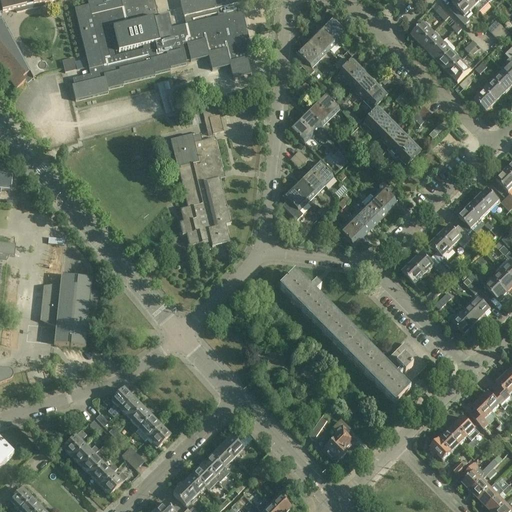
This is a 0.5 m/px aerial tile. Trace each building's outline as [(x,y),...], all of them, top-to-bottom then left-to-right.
[(4,15),(16,12),(17,14),(44,7),(44,5),(61,0),(0,0),(0,69),(16,90),(26,82),(23,79),(30,74),(34,81),(4,15)] [(121,0),(123,10),(122,10),(120,5),(121,5),(120,0),(87,0),(89,7),(75,11),(90,72),(91,77),(73,81),(75,88),(73,88),(76,103),(109,96),(108,91),(123,87),(123,86),(155,78),(154,76),(170,72),(170,70),(186,66),(185,63),(190,62),(190,63),(200,61),(199,55),(207,53),(212,72),(221,70),(220,63),(228,61),(233,81),(243,79),(241,72),(250,70),(243,40),(249,39),(242,12),(171,30),(168,17),(159,20),(154,0),(121,0)] [(465,0),(458,0),(448,10),(463,25),(467,21),(465,18),(474,9),(465,0)] [(488,4),(483,0),(465,0),(474,9),(479,14),(488,4)] [(450,19),(440,9),(436,13),(445,23),(450,19)] [(332,21),(323,29),(338,44),(346,35),(332,21)] [(491,26),(487,31),(491,35),(500,26),(496,22),(491,26)] [(411,38),(420,48),(433,35),(424,25),(411,38)] [(504,30),(500,26),(491,35),(496,40),(504,30)] [(330,52),(338,44),(323,29),(315,37),(330,52)] [(496,40),(500,44),(509,35),(504,30),(496,40)] [(443,44),(433,35),(420,48),(430,57),(443,44)] [(307,46),(321,60),(330,52),(315,37),(307,46)] [(469,56),(477,47),(473,43),(465,51),(469,56)] [(443,44),(430,57),(439,67),(452,53),(443,44)] [(298,55),(306,63),(302,68),(311,77),(316,73),(313,69),(321,60),(307,46),(298,55)] [(352,59),(361,50),(356,46),(348,54),(352,59)] [(482,51),(477,47),(469,56),(473,60),(482,51)] [(461,63),(452,53),(439,67),(448,76),(461,63)] [(343,67),(348,63),(343,58),(339,62),(343,67)] [(511,58),(509,61),(507,63),(507,66),(509,68),(503,74),(511,83),(511,58)] [(65,74),(77,71),(74,60),(62,63),(65,74)] [(75,63),(77,71),(87,69),(85,61),(75,63)] [(343,67),(339,62),(335,66),(340,71),(343,67)] [(353,62),(338,77),(347,86),(362,71),(353,62)] [(448,76),(457,85),(471,72),(461,63),(448,76)] [(487,69),(482,65),(478,68),(483,73),(487,69)] [(480,76),(483,73),(478,68),(475,72),(480,76)] [(355,94),(370,80),(362,71),(347,86),(355,94)] [(506,96),(511,89),(511,83),(503,74),(494,83),(506,96)] [(473,82),(469,78),(459,87),(463,92),(473,82)] [(379,88),(370,80),(355,94),(364,103),(379,88)] [(506,96),(494,83),(484,93),(496,105),(506,96)] [(306,85),(301,89),(310,99),(315,94),(306,85)] [(324,90),(328,95),(333,90),(329,86),(324,90)] [(372,112),(387,97),(379,88),(364,103),(372,112)] [(306,103),(310,99),(301,89),(297,94),(306,103)] [(81,119),(86,137),(98,133),(97,130),(109,127),(110,130),(121,127),(120,124),(144,117),(144,119),(168,112),(168,114),(180,110),(174,92),(117,110),(117,109),(105,112),(104,109),(91,113),(92,116),(81,119)] [(228,101),(238,99),(236,93),(226,95),(228,101)] [(496,105),(484,93),(474,102),(486,115),(496,105)] [(316,105),(331,119),(340,110),(325,96),(316,105)] [(399,107),(404,102),(400,98),(395,103),(399,107)] [(341,107),(345,103),(341,99),(337,104),(341,107)] [(403,111),(407,106),(404,102),(399,107),(403,111)] [(349,107),(345,103),(341,107),(345,111),(349,107)] [(322,128),(331,119),(316,105),(308,113),(322,128)] [(373,133),(388,118),(379,109),(364,124),(373,133)] [(314,136),(322,128),(308,113),(299,122),(314,136)] [(412,120),(416,124),(421,119),(417,115),(412,120)] [(221,117),(209,120),(213,136),(225,133),(221,117)] [(396,127),(388,118),(373,133),(381,141),(396,127)] [(421,119),(416,124),(420,128),(425,123),(421,119)] [(305,145),(314,136),(299,122),(290,131),(305,145)] [(396,127),(381,141),(390,150),(405,135),(396,127)] [(433,142),(438,137),(434,133),(429,138),(433,142)] [(180,212),(183,223),(180,224),(183,237),(187,236),(190,248),(202,245),(202,243),(211,241),(212,248),(230,244),(226,226),(231,225),(219,177),(219,174),(224,172),(215,140),(202,143),(200,135),(170,143),(172,151),(173,151),(178,169),(178,170),(188,210),(180,212)] [(413,144),(405,135),(390,150),(387,153),(396,161),(398,159),(413,144)] [(407,167),(422,153),(413,144),(398,159),(407,167)] [(295,157),(305,166),(309,162),(300,152),(295,157)] [(305,166),(295,157),(291,161),(300,171),(305,166)] [(344,168),(348,163),(344,159),(340,163),(344,168)] [(310,172),(325,187),(333,178),(319,163),(310,172)] [(344,168),(340,163),(335,167),(340,172),(344,168)] [(316,195),(325,187),(310,172),(301,180),(316,195)] [(508,195),(511,191),(511,179),(505,172),(496,182),(508,195)] [(0,173),(0,195),(1,196),(1,191),(5,191),(10,192),(11,192),(11,190),(17,191),(18,177),(13,177),(13,175),(0,173)] [(316,195),(301,180),(293,189),(307,204),(316,195)] [(397,206),(388,197),(392,192),(383,183),(378,188),(382,191),(374,199),(388,214),(397,206)] [(288,202),(282,208),(297,223),(303,216),(299,212),(307,204),(293,189),(283,198),(288,202)] [(477,200),(490,213),(500,203),(487,190),(477,200)] [(362,205),(365,208),(380,223),(388,214),(374,199),(370,196),(362,205)] [(346,198),(342,202),(347,207),(351,203),(346,198)] [(490,213),(477,200),(468,209),(481,222),(490,213)] [(510,214),(511,211),(511,206),(506,200),(501,205),(510,214)] [(347,207),(342,202),(338,206),(343,211),(347,207)] [(365,208),(356,216),(371,231),(380,223),(365,208)] [(317,213),(321,218),(326,214),(321,209),(317,213)] [(471,232),(481,222),(468,209),(458,219),(471,232)] [(371,231),(356,216),(348,225),(362,240),(371,231)] [(489,224),(485,227),(491,233),(494,229),(489,224)] [(348,225),(339,233),(335,230),(330,235),(340,244),(345,239),(354,248),(362,240),(348,225)] [(463,249),(467,245),(472,241),(469,238),(459,228),(455,232),(450,228),(441,237),(453,250),(458,245),(463,249)] [(295,234),(299,239),(303,234),(299,230),(295,234)] [(473,233),(469,238),(472,241),(477,246),(482,242),(473,233)] [(501,242),(506,247),(511,241),(511,240),(508,236),(501,242)] [(173,240),(176,250),(184,247),(181,237),(173,240)] [(443,259),(453,250),(441,237),(431,247),(443,259)] [(0,385),(10,382),(11,381),(12,380),(13,379),(13,378),(13,377),(13,376),(13,375),(13,374),(12,373),(12,372),(11,372),(10,371),(9,371),(8,370),(7,370),(6,371),(0,369),(0,265),(0,262),(2,263),(3,257),(15,258),(16,246),(0,244),(0,385)] [(511,255),(504,248),(499,252),(510,264),(502,272),(511,281),(511,263),(511,264),(511,263),(511,255)] [(412,265),(425,278),(435,268),(422,255),(412,265)] [(486,264),(483,260),(481,259),(476,263),(482,269),(486,264)] [(440,265),(449,275),(454,270),(444,261),(440,265)] [(415,287),(425,278),(412,265),(403,274),(415,287)] [(445,279),(449,275),(440,265),(435,270),(445,279)] [(511,281),(502,272),(494,280),(508,295),(511,290),(511,281)] [(395,407),(410,391),(316,296),(321,291),(316,286),(311,291),(295,275),(279,290),(395,407)] [(42,298),(40,323),(55,328),(54,345),(85,349),(87,330),(95,330),(99,293),(91,292),(92,281),(61,277),(61,278),(60,285),(44,288),(42,298)] [(499,304),(508,295),(494,280),(490,277),(482,285),(481,286),(484,288),(499,304)] [(471,283),(472,284),(480,292),(484,288),(481,286),(482,285),(475,278),(471,283)] [(475,297),(480,292),(472,284),(467,289),(475,297)] [(427,299),(432,304),(440,295),(436,291),(427,299)] [(447,295),(444,299),(449,304),(452,300),(447,295)] [(449,304),(444,299),(435,307),(440,312),(449,304)] [(479,299),(470,308),(482,320),(491,311),(479,299)] [(482,320),(470,308),(461,317),(473,329),(477,325),(479,327),(484,322),(482,320)] [(465,337),(473,329),(461,317),(459,314),(450,322),(465,337)] [(410,355),(411,353),(404,345),(389,360),(396,368),(395,369),(404,378),(405,377),(411,383),(427,368),(420,362),(418,363),(410,355)] [(511,395),(511,383),(506,378),(498,385),(500,387),(495,392),(495,393),(506,404),(511,399),(510,397),(511,395)] [(115,407),(108,414),(114,419),(121,412),(133,400),(124,390),(112,403),(115,407)] [(489,394),(481,402),(493,414),(500,407),(504,411),(509,407),(506,404),(495,393),(492,396),(489,394)] [(143,409),(133,400),(121,412),(130,421),(143,409)] [(490,425),(486,421),(493,414),(481,402),(473,410),(475,413),(471,416),(485,430),(490,425)] [(152,418),(143,409),(130,421),(139,431),(152,418)] [(100,416),(96,421),(104,429),(108,424),(100,416)] [(145,444),(148,440),(161,427),(152,418),(139,431),(136,434),(145,444)] [(464,419),(456,427),(468,439),(472,443),(475,440),(480,435),(474,430),(478,426),(473,420),(469,424),(464,419)] [(321,420),(318,424),(323,429),(327,424),(321,420)] [(97,435),(102,431),(94,423),(89,427),(97,435)] [(323,429),(318,424),(309,438),(314,442),(323,429)] [(171,437),(161,427),(148,440),(158,449),(171,437)] [(460,447),(468,439),(456,427),(448,435),(460,447)] [(109,434),(113,438),(117,434),(113,429),(109,434)] [(334,441),(345,452),(356,442),(343,429),(335,436),(337,438),(334,441)] [(81,432),(63,450),(72,460),(85,447),(81,442),(86,437),(81,432)] [(122,438),(117,434),(113,438),(117,442),(122,438)] [(440,442),(452,455),(460,447),(448,435),(440,442)] [(111,440),(107,436),(102,440),(107,445),(111,440)] [(231,438),(221,448),(233,461),(244,451),(231,438)] [(115,444),(111,440),(107,445),(111,449),(115,444)] [(0,470),(3,468),(4,467),(14,456),(0,441),(0,470)] [(347,454),(345,452),(334,441),(323,452),(336,465),(347,454)] [(443,463),(452,455),(440,442),(439,442),(429,452),(435,457),(437,456),(443,463)] [(91,453),(85,447),(72,460),(82,469),(95,456),(99,452),(96,448),(91,453)] [(211,458),(224,470),(233,461),(221,448),(211,458)] [(131,457),(135,453),(131,449),(126,453),(131,457)] [(131,457),(126,453),(122,457),(126,462),(131,457)] [(144,463),(135,453),(131,457),(140,467),(144,463)] [(91,478),(104,466),(95,456),(82,469),(91,478)] [(140,467),(131,457),(126,462),(136,471),(140,467)] [(211,458),(202,467),(214,480),(218,484),(219,485),(225,479),(220,474),(224,470),(211,458)] [(465,468),(461,463),(453,472),(457,476),(465,468)] [(475,464),(465,475),(469,479),(463,486),(471,494),(483,482),(488,477),(494,471),(491,468),(488,471),(481,464),(478,467),(475,464)] [(109,471),(104,466),(91,478),(100,488),(113,475),(118,470),(114,467),(109,471)] [(253,481),(263,471),(259,466),(249,476),(253,481)] [(218,484),(214,480),(202,467),(192,477),(205,489),(208,493),(218,484)] [(494,471),(488,477),(490,480),(497,474),(494,471)] [(113,475),(100,488),(109,497),(122,485),(122,484),(127,480),(122,474),(117,479),(113,475)] [(195,499),(205,489),(192,477),(182,486),(195,499)] [(261,477),(253,485),(257,490),(265,482),(261,477)] [(246,482),(241,487),(244,490),(249,485),(246,482)] [(483,482),(471,494),(479,502),(491,490),(483,482)] [(499,498),(504,494),(505,492),(497,484),(491,490),(479,502),(487,510),(499,498)] [(186,508),(195,499),(182,486),(173,495),(186,508)] [(238,496),(244,490),(241,487),(235,493),(238,496)] [(9,503),(18,511),(19,511),(32,500),(22,490),(9,503)] [(280,498),(270,508),(273,511),(288,511),(290,510),(286,506),(287,504),(280,497),(280,498)] [(501,511),(507,506),(499,498),(487,510),(488,511),(501,511)] [(38,511),(41,509),(32,500),(19,511),(38,511)] [(227,501),(221,506),(225,509),(230,504),(227,501)] [(256,511),(273,511),(270,508),(265,503),(256,511)]
